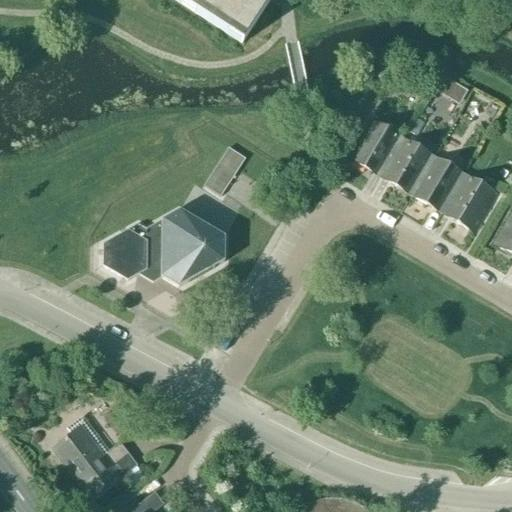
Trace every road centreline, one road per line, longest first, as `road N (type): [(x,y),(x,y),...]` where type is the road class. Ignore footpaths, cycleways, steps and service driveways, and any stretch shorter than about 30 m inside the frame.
road 1 (residential): [(511,292),(361,203),(343,212),(220,408)]
road 2 (unclassified): [(220,408),(357,480),(421,497),(511,506)]
road 3 (unclassified): [(0,299),(220,408)]
